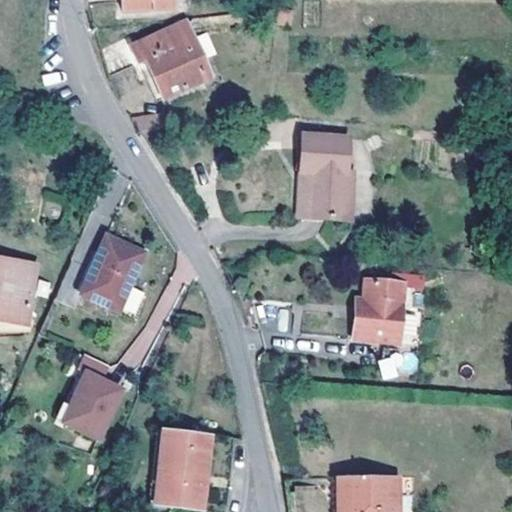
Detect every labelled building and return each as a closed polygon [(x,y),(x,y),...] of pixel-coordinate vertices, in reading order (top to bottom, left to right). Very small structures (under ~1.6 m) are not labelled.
[(158,97),(198,79),(181,38),(145,52),(140,43),(100,59),(105,73),(111,86),(146,73),(158,97)] [(132,113),(133,129),(163,126),(162,111),(132,113)] [(243,125),(229,125),(230,139),(243,139),(243,125)] [(334,166),(332,135),(288,137),(290,171),(296,171),(298,216),(345,214),(341,166),(334,166)] [(298,216),(296,171),(290,171),(293,216),(298,216)] [(139,265),(103,247),(83,290),(117,307),(139,265)] [(0,322),(23,326),(30,266),(0,261),(0,322)] [(386,338),(390,281),(355,279),(353,301),(351,320),(340,319),(339,335),(386,338)] [(122,309),(133,315),(144,293),(133,287),(122,309)] [(351,320),(353,301),(342,299),(340,319),(351,320)] [(0,322),(0,336),(21,339),(23,326),(0,322)] [(69,363),(85,372),(93,375),(99,363),(74,351),(69,363)] [(382,380),(401,376),(397,355),(378,359),(382,380)] [(121,389),(93,375),(85,372),(62,420),(98,437),(121,389)] [(158,428),(151,502),(197,508),(205,432),(158,428)] [(389,511),(388,476),(285,480),(286,511),(389,511)]
